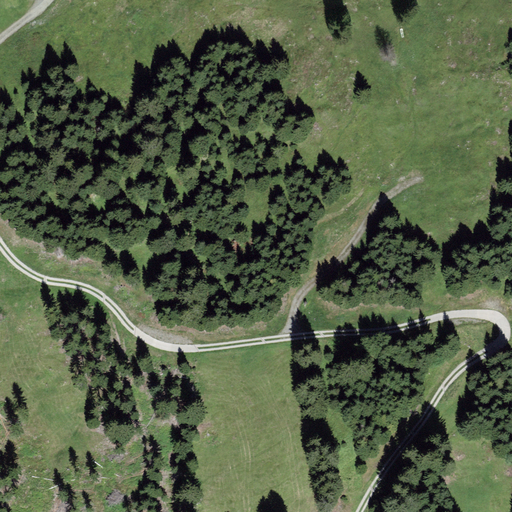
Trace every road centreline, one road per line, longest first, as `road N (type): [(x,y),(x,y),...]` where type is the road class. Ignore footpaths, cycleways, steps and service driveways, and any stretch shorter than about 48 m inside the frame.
road 1 (track): [(0,249),(12,265),(92,292),(150,347),(495,318),(497,342),(448,372),(350,511)]
road 2 (track): [(288,339),(301,291),(348,251),(367,214),(407,179)]
